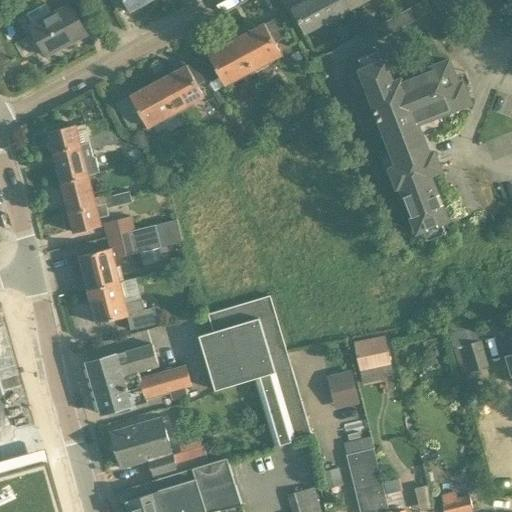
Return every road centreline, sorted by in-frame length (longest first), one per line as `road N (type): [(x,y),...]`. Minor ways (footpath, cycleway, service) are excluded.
road 1 (residential): [(0,122),(225,0)]
road 2 (tertiary): [(96,511),(30,271)]
road 3 (tertiary): [(30,271),(0,151)]
